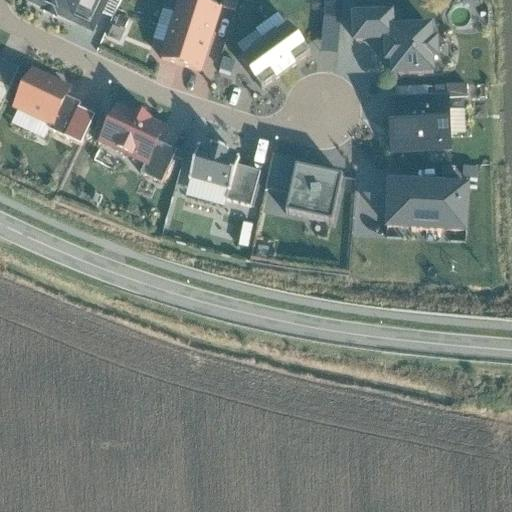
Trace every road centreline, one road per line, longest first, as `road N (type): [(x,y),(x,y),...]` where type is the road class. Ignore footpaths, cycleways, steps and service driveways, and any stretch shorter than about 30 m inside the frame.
road 1 (residential): [(0,224),(141,287),(232,312),(353,336),(511,353)]
road 2 (residential): [(318,119),(285,130),(248,129),(0,23)]
